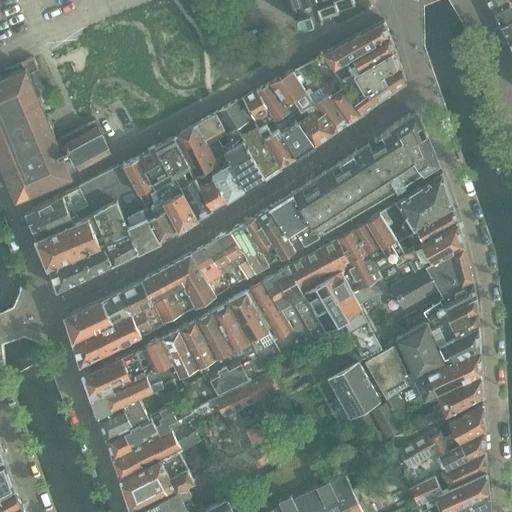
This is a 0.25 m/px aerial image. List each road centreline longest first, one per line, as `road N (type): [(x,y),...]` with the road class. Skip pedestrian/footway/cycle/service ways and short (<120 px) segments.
road 1 (residential): [(425,88),(174,246),(45,311)]
road 2 (residential): [(425,88),(482,259),(501,511)]
road 3 (residential): [(24,204),(395,0)]
road 4 (residential): [(118,511),(45,311)]
road 5 (unknown): [(66,87),(199,33)]
